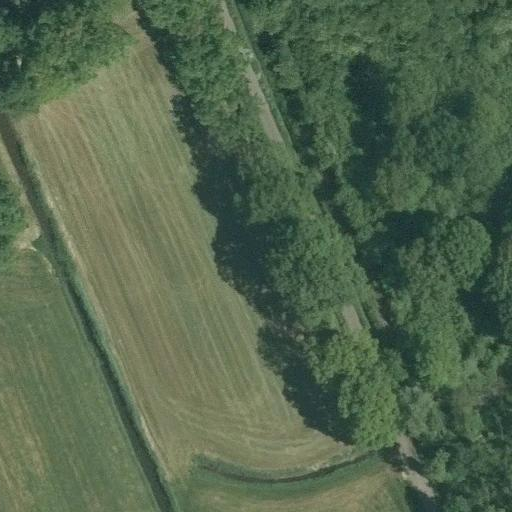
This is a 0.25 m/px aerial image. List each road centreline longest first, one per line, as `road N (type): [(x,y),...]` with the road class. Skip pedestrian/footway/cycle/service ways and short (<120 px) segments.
road 1 (unclassified): [(220,0),(435,511)]
road 2 (track): [(111,0),(0,56)]
